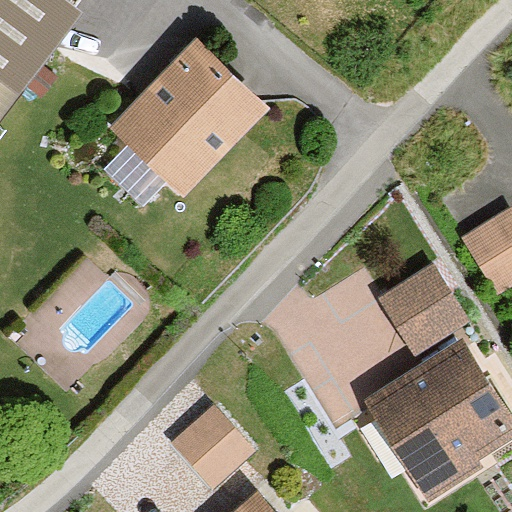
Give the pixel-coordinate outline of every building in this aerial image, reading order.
[(0,0),(0,108),(71,13),(52,0),(0,0)] [(260,108),(196,48),(119,128),(182,189),(260,108)] [(511,202),(455,236),(493,301),(511,290),(511,202)] [(438,267),(385,303),(424,359),(477,323),(438,267)] [(374,402),(432,493),(474,467),(470,459),(511,432),(511,427),(461,347),(374,402)] [(213,483),(249,450),(213,410),(177,443),(213,483)] [(267,511),(257,500),(243,511),(267,511)]
